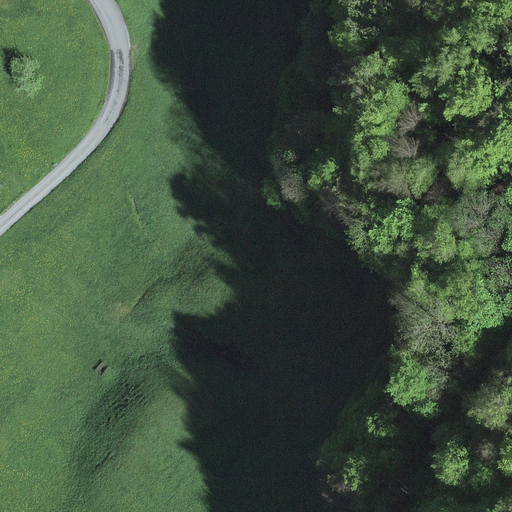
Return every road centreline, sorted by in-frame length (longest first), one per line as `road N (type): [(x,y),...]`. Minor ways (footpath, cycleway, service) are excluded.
road 1 (unclassified): [(99,0),(118,39),(114,100),(80,159),(0,229)]
road 2 (unclassified): [(386,511),(443,457),(511,341)]
